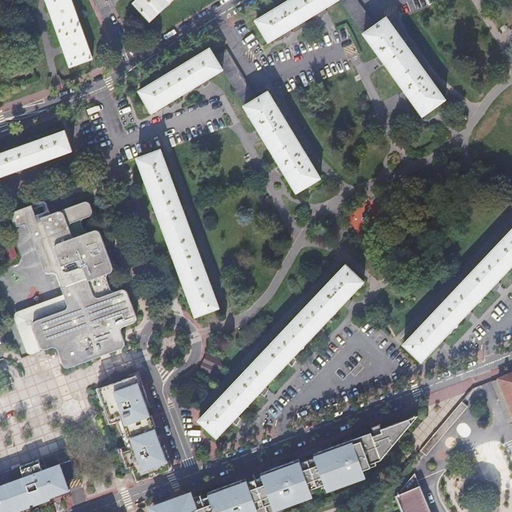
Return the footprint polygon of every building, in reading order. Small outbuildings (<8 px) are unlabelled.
[(71,67),(92,59),(70,0),(46,0),(52,13),(49,14),(51,20),(54,19),(63,46),(61,47),(63,54),(66,53),(71,67)] [(137,0),(134,3),(150,20),(171,0),(137,0)] [(337,0),(290,0),(257,20),(269,41),(283,33),(284,35),(292,32),(290,28),(318,12),(319,14),(327,11),(325,7),(337,0)] [(340,0),(364,33),(376,25),(357,0),(340,0)] [(376,25),(364,33),(380,56),(378,57),(381,65),(385,63),(405,90),(403,92),(406,100),(410,97),(423,115),(445,99),(386,17),(382,20),(376,25)] [(10,48),(0,36),(0,54),(7,49),(9,48),(9,49),(10,48)] [(223,69),(215,57),(210,49),(140,91),(153,112),(167,103),(168,106),(175,103),(173,99),(201,82),(202,85),(210,82),(208,78),(223,69)] [(215,57),(223,69),(245,106),(257,99),(227,49),(215,57)] [(257,99),(245,106),(259,130),(257,131),(260,139),(264,137),(281,166),(279,167),(282,176),(286,173),(297,193),(321,178),(268,92),(257,99)] [(78,122),(88,118),(85,109),(74,112),(78,122)] [(0,176),(73,151),(65,131),(0,153),(0,176)] [(219,308),(214,294),(161,150),(138,159),(144,174),(141,175),(142,183),(146,181),(157,212),(155,212),(156,221),(160,219),(171,250),(169,251),(170,259),(174,257),(185,288),(183,289),(184,297),(188,295),(195,316),(219,308)] [(105,184),(92,189),(97,202),(110,197),(105,184)] [(33,217),(29,206),(12,213),(11,213),(10,214),(9,217),(9,219),(11,225),(12,226),(15,228),(17,228),(20,226),(22,226),(24,227),(26,228),(42,272),(43,274),(45,275),(47,275),(51,275),(52,275),(54,276),(65,306),(65,308),(64,309),(63,311),(62,312),(32,322),(31,324),(30,326),(30,328),(30,329),(37,348),(38,349),(40,351),(42,351),(43,351),(49,349),(51,349),(53,350),(55,351),(60,367),(62,368),(63,369),(65,369),(66,369),(120,349),(121,347),(122,345),(118,334),(118,331),(120,329),(132,324),(133,323),(134,321),(134,320),(134,318),(125,294),(124,292),(121,291),(119,291),(113,293),(111,293),(109,292),(107,290),(104,281),(104,279),(104,277),(105,276),(109,273),(110,271),(110,269),(99,237),(98,235),(96,233),(94,232),(92,232),(86,234),(85,234),(82,233),(81,231),(78,225),(78,224),(79,222),(80,221),(81,220),(86,218),(88,218),(89,216),(90,214),(90,213),(89,211),(88,206),(86,205),(84,203),(81,203),(37,219),(35,219),(33,217)] [(511,230),(404,345),(421,362),(436,347),(438,348),(441,346),(444,344),(442,341),(464,317),(466,319),(469,317),(472,314),(469,311),(492,288),(494,289),(497,287),(500,284),(497,282),(511,266),(511,230)] [(14,248),(5,252),(8,259),(16,256),(14,248)] [(363,282),(345,265),(199,421),(217,438),(231,422),(233,424),(237,422),(240,419),(237,416),(259,393),(261,394),(264,392),(268,390),(265,387),(287,363),(289,365),(292,363),(296,360),(293,357),(315,334),(317,335),(321,333),(324,331),(321,327),(343,304),(345,306),(348,303),(352,301),(348,298),(363,282)] [(206,354),(198,371),(211,377),(218,374),(222,367),(219,359),(206,354)] [(511,373),(498,379),(511,413),(511,373)] [(138,374),(97,390),(108,420),(116,417),(128,450),(120,453),(126,468),(129,467),(132,466),(133,469),(138,481),(150,477),(150,478),(158,475),(157,474),(173,468),(164,445),(161,446),(154,428),(155,427),(151,416),(150,416),(144,398),(147,397),(138,374)] [(494,397),(494,400),(498,399),(493,381),(482,384),(486,399),(494,397)] [(468,407),(462,402),(450,416),(456,421),(468,407)] [(456,421),(450,416),(420,451),(426,456),(456,421)] [(262,476),(255,479),(265,505),(271,503),(275,502),(280,500),(282,505),(304,498),(304,497),(302,492),(308,490),(328,483),(333,481),(335,486),(357,478),(355,473),(371,467),(370,463),(376,461),(381,459),(411,424),(411,423),(411,422),(410,418),(382,428),(381,429),(382,432),(375,435),(373,435),(372,432),(319,451),(320,455),(315,457),(301,462),(296,464),(294,460),(273,468),(266,471),(267,475),(262,476)] [(372,427),(375,435),(382,432),(381,429),(382,428),(380,424),(381,424),(381,423),(372,427)] [(0,511),(16,511),(44,502),(51,500),(50,496),(55,495),(68,490),(59,466),(46,470),(42,459),(0,474),(0,511)] [(132,466),(129,467),(135,482),(138,481),(133,469),(132,466)] [(430,511),(415,473),(400,490),(402,493),(394,496),(400,511),(430,511)] [(157,509),(154,510),(154,511),(249,511),(255,509),(265,505),(255,479),(248,482),(243,484),(241,480),(241,479),(213,490),(214,494),(209,496),(208,492),(201,494),(203,498),(190,503),(188,499),(187,495),(156,506),(157,509)] [(68,490),(55,495),(56,498),(69,493),(68,490)] [(201,494),(188,499),(190,503),(203,498),(201,494)]
